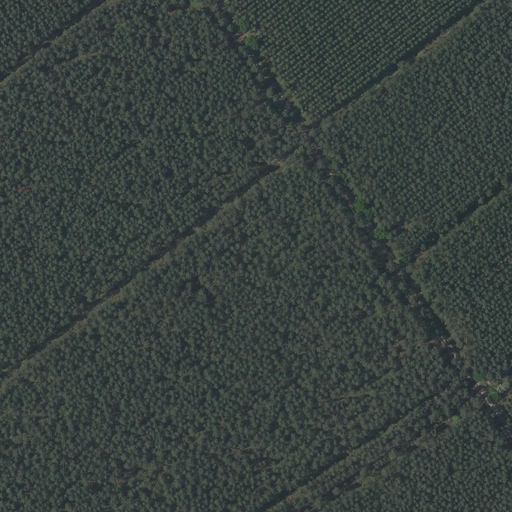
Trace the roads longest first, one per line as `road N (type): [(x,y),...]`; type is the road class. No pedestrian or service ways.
road 1 (track): [(220,0),(511,428)]
road 2 (track): [(511,368),(293,511)]
